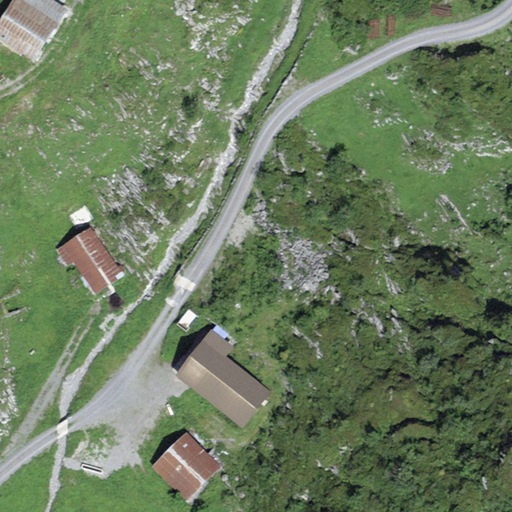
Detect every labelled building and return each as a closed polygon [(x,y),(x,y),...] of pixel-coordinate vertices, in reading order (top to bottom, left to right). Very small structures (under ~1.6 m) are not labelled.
[(67,10),(51,0),(13,0),(0,21),(0,39),(34,61),(67,10)] [(66,213),(76,231),(97,220),(87,202),(66,213)] [(66,266),(74,261),(96,295),(124,276),(91,226),(55,250),(66,266)] [(211,330),(174,375),(242,429),(271,394),(226,357),(233,348),(211,330)] [(187,432),(153,465),(187,500),(221,466),(187,432)]
